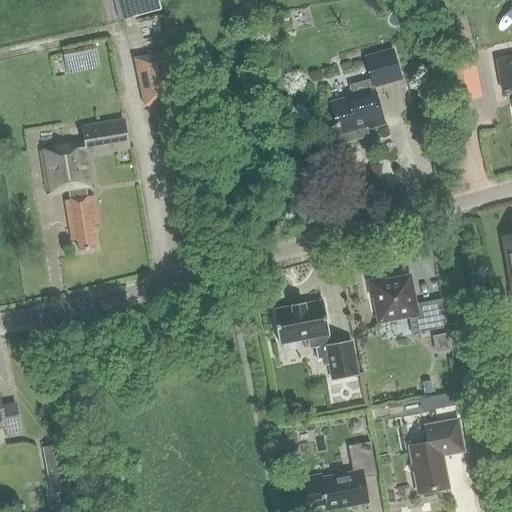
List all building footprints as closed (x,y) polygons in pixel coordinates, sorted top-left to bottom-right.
[(130,0),(132,14),(160,10),(158,0),(130,0)] [(328,131),(328,134),(329,138),(331,141),(334,142),(338,142),(366,134),(365,128),(383,123),(373,85),(400,78),(392,48),(364,56),(370,78),(348,84),(352,96),(329,102),(335,122),(333,122),(335,126),(334,126),(330,128),(328,131)] [(176,50),(138,58),(148,106),(186,98),(176,50)] [(502,91),(511,89),(511,57),(496,60),(502,91)] [(455,103),(479,98),(471,59),(448,63),(455,103)] [(185,109),(156,115),(162,146),(191,140),(185,109)] [(77,242),(79,252),(95,249),(92,227),(97,226),(92,196),(87,197),(86,187),(93,186),(88,153),(92,152),(92,154),(127,148),(123,120),(82,127),(85,141),(70,144),(70,143),(54,145),(55,149),(39,151),(47,194),(68,191),(69,200),(64,201),(71,243),(77,242)] [(373,298),(378,323),(408,317),(411,335),(435,330),(430,302),(415,305),(409,276),(385,281),(384,278),(367,281),(370,299),(373,298)] [(272,311),(279,344),(283,344),(284,346),(286,349),(289,350),(295,349),(297,347),(298,344),(297,341),(317,337),(319,347),(314,348),(317,360),(321,360),(322,362),(328,361),(332,381),(357,376),(350,341),(330,345),(328,335),(329,335),(322,301),(304,305),(303,303),(291,306),(291,307),(272,311)] [(418,384),(420,395),(433,393),(431,381),(418,384)] [(439,397),(427,399),(429,412),(441,409),(439,397)] [(0,428),(4,427),(6,438),(21,435),(15,405),(1,408),(0,404),(0,428)] [(414,474),(418,493),(448,488),(442,456),(463,452),(457,421),(424,427),(428,445),(409,448),(412,464),(408,470),(414,474)] [(309,507),(324,504),(326,511),(338,509),(338,506),(348,504),(349,507),(367,503),(362,479),(376,476),(370,443),(347,447),(352,473),(321,479),(320,476),(303,479),(309,507)] [(58,447),(43,450),(50,496),(66,493),(58,447)] [(69,499),(62,500),(64,511),(72,510),(69,499)]
